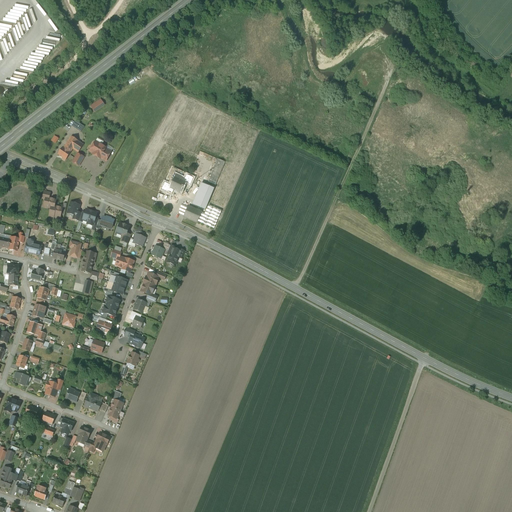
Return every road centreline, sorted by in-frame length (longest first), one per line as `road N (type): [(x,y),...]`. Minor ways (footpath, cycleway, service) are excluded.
road 1 (tertiary): [(159,220),(423,358)]
road 2 (primary): [(0,148),(190,0)]
road 3 (track): [(295,289),(386,82)]
road 4 (unclassified): [(423,358),(368,511)]
road 5 (tertiary): [(10,156),(159,220)]
road 6 (residential): [(159,220),(114,351)]
road 7 (residential): [(24,260),(28,300),(1,386)]
road 8 (residential): [(92,33),(0,114)]
